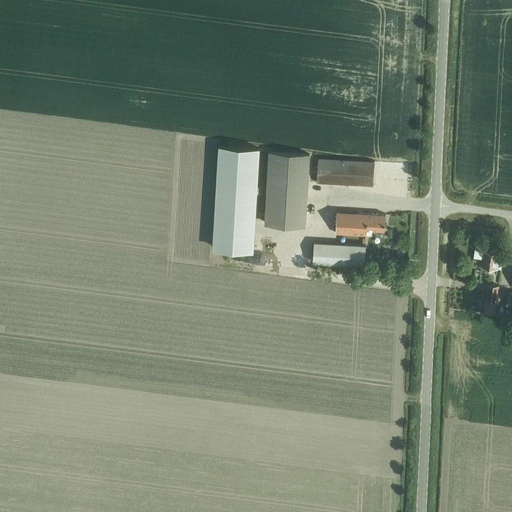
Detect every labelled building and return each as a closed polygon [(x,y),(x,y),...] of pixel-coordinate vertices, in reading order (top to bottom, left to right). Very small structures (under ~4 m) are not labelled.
[(213,246),(254,249),(260,148),(219,146),(213,246)] [(267,224),(307,225),(310,154),(269,153),(267,224)] [(317,181),(373,184),(374,161),(319,158),(317,181)] [(367,229),(385,230),(385,214),(337,211),(336,233),(366,235),(367,229)] [(483,265),(484,265),(502,267),(503,260),(499,260),(500,253),(489,251),(490,242),(477,240),(475,257),(483,258),(483,265)] [(314,242),(313,263),(365,265),(366,244),(314,242)] [(486,313),(496,315),(498,291),(488,290),(486,313)]
